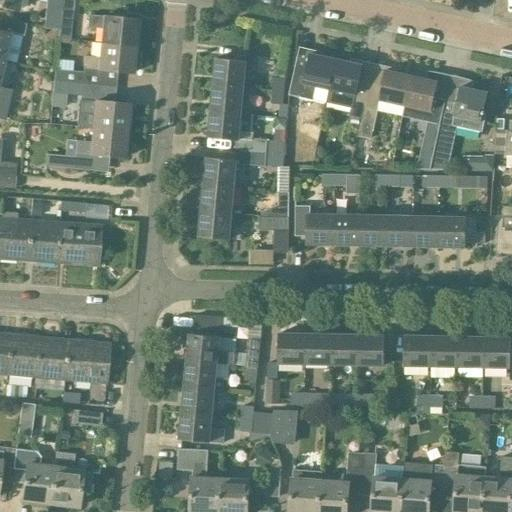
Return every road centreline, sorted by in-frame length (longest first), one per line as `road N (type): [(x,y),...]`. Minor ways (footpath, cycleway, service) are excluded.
road 1 (residential): [(511,294),(150,289)]
road 2 (residential): [(150,289),(176,0)]
road 3 (residential): [(128,511),(147,310)]
road 4 (residential): [(511,39),(326,0)]
road 5 (residential): [(147,310),(0,301)]
